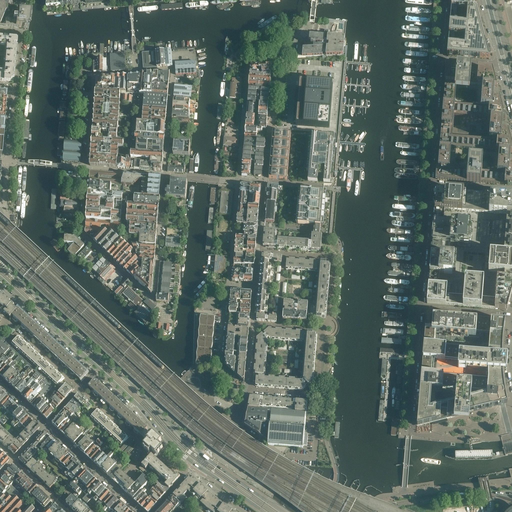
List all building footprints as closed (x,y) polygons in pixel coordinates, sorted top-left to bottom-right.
[(112,7),(111,0),(70,0),(71,5),(72,5),(72,11),(112,7)] [(476,9),(474,0),(451,0),(451,7),(457,7),(467,8),(476,9)] [(28,28),(29,15),(32,16),(33,12),(17,11),(18,8),(11,8),(8,7),(7,12),(1,26),(0,26),(19,28),(24,28),(24,27),(28,27),(28,28)] [(489,59),(476,9),(467,8),(457,7),(451,7),(450,23),(449,34),(448,44),(447,55),(489,59)] [(261,29),(277,18),(277,17),(277,16),(276,16),(275,16),(271,18),(260,25),(260,26),(259,26),(259,27),(258,28),(258,29),(259,29),(260,29),(261,29)] [(261,30),(261,31),(261,32),(262,33),(263,33),(264,33),(274,26),(275,25),(276,24),(276,23),(276,22),(275,22),(274,22),(273,22),(272,22),(261,29),(261,30)] [(345,47),(345,42),(344,42),(345,38),(310,35),(309,42),(304,42),(303,47),(298,47),(297,47),(297,50),(298,50),(297,57),(323,56),(322,53),(326,53),(326,55),(326,56),(343,56),(343,54),(344,47),(345,47)] [(16,47),(17,40),(16,39),(6,38),(5,38),(5,37),(4,37),(4,38),(3,38),(0,37),(0,44),(1,45),(0,46),(5,46),(16,47)] [(15,60),(16,53),(16,47),(5,46),(5,51),(6,52),(5,52),(5,53),(5,54),(6,54),(0,53),(0,55),(2,56),(4,56),(4,59),(15,60)] [(166,67),(165,51),(156,52),(157,68),(166,67)] [(157,68),(156,52),(142,53),(143,60),(142,60),(142,61),(142,62),(143,62),(143,69),(157,68)] [(126,70),(125,54),(110,54),(111,72),(126,70)] [(107,72),(106,57),(103,57),(103,59),(98,59),(97,73),(103,72),(107,72)] [(14,72),(15,63),(15,60),(4,59),(4,64),(5,64),(4,65),(4,66),(5,66),(3,66),(3,68),(2,69),(4,72),(14,72)] [(186,70),(185,62),(175,63),(175,70),(186,70)] [(196,62),(185,62),(186,70),(196,69),(196,62)] [(271,73),(272,64),(259,65),(259,72),(259,73),(260,73),(260,69),(262,69),(262,73),(270,73),(271,73)] [(493,97),(494,87),(497,87),(492,70),(446,66),(437,179),(511,185),(511,163),(510,163),(510,153),(511,153),(511,145),(508,130),(501,130),(502,120),(505,120),(499,97),(493,97)] [(14,81),(14,72),(4,72),(4,82),(12,82),(14,81)] [(169,85),(170,73),(159,73),(159,82),(158,84),(169,85)] [(153,90),(153,83),(153,82),(153,74),(145,75),(145,94),(153,94),(153,90)] [(140,91),(141,75),(128,76),(127,91),(140,91)] [(126,92),(127,76),(116,77),(115,91),(126,92)] [(269,89),(270,77),(250,76),(249,87),(269,89)] [(115,91),(116,77),(101,78),(100,87),(103,87),(109,88),(112,88),(112,92),(115,92),(115,91)] [(230,98),(240,99),(242,79),(232,79),(232,83),(231,83),(230,98)] [(168,91),(169,85),(158,84),(153,83),(153,90),(168,91)] [(191,98),(192,87),(175,86),(174,96),(191,98)] [(328,114),(329,114),(332,87),(303,86),(300,123),(326,125),(327,112),(328,113),(328,114)] [(268,104),(269,94),(270,93),(270,91),(269,90),(270,89),(269,89),(249,87),(248,93),(248,98),(247,99),(247,101),(248,102),(248,103),(247,104),(247,106),(247,107),(247,115),(253,115),(253,108),(255,108),(255,103),(256,102),(258,103),(259,103),(268,104)] [(94,121),(118,123),(120,92),(115,92),(112,92),(112,88),(109,88),(109,91),(102,91),(96,91),(94,121)] [(167,110),(168,96),(153,95),(145,94),(140,94),(132,94),(132,96),(131,102),(131,107),(167,110)] [(189,112),(190,100),(174,98),(173,111),(189,112)] [(59,120),(65,121),(67,102),(60,101),(59,120)] [(165,124),(167,110),(131,107),(130,121),(133,121),(165,124)] [(253,125),(254,115),(253,115),(247,115),(246,116),(245,119),(246,119),(246,121),(246,123),(245,123),(245,126),(246,126),(246,127),(256,128),(256,125),(253,125)] [(267,121),(267,117),(258,116),(258,124),(266,125),(267,121)] [(22,138),(29,139),(30,119),(22,119),(22,138)] [(92,139),(117,141),(118,123),(94,121),(92,139)] [(165,136),(165,124),(133,121),(132,133),(165,136)] [(290,142),(291,133),(273,132),(272,140),(290,142)] [(164,142),(165,136),(132,133),(129,133),(128,139),(135,140),(137,140),(164,142)] [(330,184),(331,177),(333,177),(336,137),(311,135),(307,175),(309,175),(308,182),(317,183),(318,176),(324,177),(324,183),(330,184)] [(123,148),(124,141),(117,141),(92,139),(92,145),(118,147),(123,148)] [(263,159),(264,149),(265,148),(265,146),(265,144),(266,144),(266,142),(265,141),(265,140),(261,140),(245,139),(244,148),(243,149),(243,151),(244,152),(243,153),(243,155),(243,156),(243,161),(251,162),(254,162),(255,163),(255,167),(263,167),(264,166),(264,164),(263,163),(263,162),(264,162),(264,160),(263,159)] [(163,154),(164,142),(137,140),(136,152),(163,154)] [(80,162),(81,143),(66,141),(64,161),(80,162)] [(289,151),(290,143),(272,141),(271,150),(289,151)] [(189,157),(190,144),(188,144),(174,143),(173,156),(189,157)] [(117,158),(118,147),(92,145),(91,155),(117,158)] [(289,161),(289,153),(271,151),(271,159),(289,161)] [(163,160),(163,154),(136,152),(131,152),(131,157),(134,158),(135,158),(140,158),(151,159),(163,160)] [(117,168),(117,158),(91,155),(90,166),(117,168)] [(126,169),(126,161),(127,157),(121,157),(120,161),(118,160),(117,168),(126,169)] [(162,166),(163,160),(151,159),(151,163),(140,162),(140,170),(150,171),(154,171),(154,165),(162,166)] [(288,170),(288,162),(271,161),(270,169),(288,170)] [(251,173),(251,167),(242,166),(242,176),(247,177),(247,175),(252,175),(252,173),(251,173)] [(262,177),(263,167),(255,167),(254,176),(258,176),(258,177),(260,177),(260,176),(262,177)] [(287,180),(288,172),(270,170),(269,178),(287,180)] [(122,185),(123,173),(90,171),(89,183),(111,184),(111,185),(122,185)] [(125,195),(160,197),(161,177),(123,173),(122,185),(124,186),(123,194),(125,195)] [(323,185),(336,186),(337,178),(324,177),(323,185)] [(186,199),(187,181),(171,180),(170,189),(166,189),(166,198),(186,199)] [(124,186),(122,185),(111,185),(111,184),(89,183),(88,192),(123,194),(124,186)] [(297,224),(315,226),(321,226),(323,226),(326,191),(300,189),(297,224)] [(274,223),(277,191),(268,190),(265,222),(274,223)] [(427,304),(507,310),(511,291),(511,196),(436,190),(427,304)] [(122,201),(123,194),(88,192),(88,198),(122,201)] [(219,214),(230,215),(232,193),(221,192),(219,214)] [(260,196),(246,194),(240,193),(239,206),(244,207),(244,205),(259,207),(260,196)] [(159,207),(160,197),(125,195),(124,210),(128,210),(129,204),(159,207)] [(122,201),(88,198),(87,203),(122,206),(122,201)] [(121,212),(122,206),(87,203),(87,209),(121,212)] [(158,219),(159,207),(129,204),(128,210),(127,216),(158,219)] [(258,222),(258,213),(248,212),(248,214),(244,214),(244,216),(238,215),(238,216),(237,217),(237,218),(237,219),(237,220),(243,221),(244,219),(247,219),(247,221),(258,222)] [(121,217),(111,216),(101,215),(86,214),(86,219),(121,222),(121,217)] [(157,225),(158,219),(127,216),(127,222),(131,223),(157,225)] [(121,231),(121,222),(86,219),(86,228),(104,230),(112,230),(121,231)] [(156,238),(157,230),(157,225),(131,223),(130,235),(141,236),(156,238)] [(257,233),(257,226),(244,225),(244,232),(257,233)] [(19,234),(14,230),(12,228),(8,232),(15,239),(19,234)] [(93,241),(104,230),(86,228),(85,233),(93,241)] [(98,245),(110,232),(112,230),(104,230),(93,241),(98,245)] [(321,253),(322,235),(320,235),(314,235),(312,234),(311,241),(276,237),(276,231),(264,230),(263,246),(266,246),(266,248),(321,253)] [(107,253),(119,240),(110,232),(98,245),(107,253)] [(30,244),(22,237),(19,234),(15,239),(25,248),(30,244)] [(155,247),(156,240),(156,238),(141,236),(140,245),(155,247)] [(166,238),(166,248),(179,249),(180,239),(177,239),(174,239),(167,238),(166,238)] [(114,259),(127,245),(120,239),(119,240),(107,253),(114,259)] [(76,255),(84,246),(83,245),(86,242),(85,241),(82,244),(78,240),(75,244),(67,243),(71,248),(68,251),(74,256),(76,255)] [(40,253),(30,244),(25,248),(36,258),(40,253)] [(120,265),(132,251),(133,251),(127,245),(114,259),(120,265)] [(154,261),(155,247),(140,245),(132,245),(134,251),(137,251),(137,255),(139,255),(139,260),(143,261),(154,261)] [(0,254),(4,258),(10,251),(6,247),(0,253),(0,254)] [(81,263),(92,252),(87,247),(76,259),(81,263)] [(127,272),(136,262),(138,260),(135,256),(136,255),(132,251),(120,265),(127,272)] [(9,263),(15,256),(11,252),(5,259),(9,263)] [(51,263),(40,253),(36,258),(46,268),(51,263)] [(281,263),(282,256),(262,254),(262,261),(269,262),(269,259),(275,260),(274,262),(281,263)] [(226,264),(227,257),(216,256),(215,267),(220,267),(220,263),(226,264)] [(14,268),(21,261),(16,257),(10,264),(14,268)] [(97,272),(107,261),(103,258),(92,269),(96,273),(97,272)] [(326,316),(328,290),(330,265),(329,265),(329,262),(288,259),(288,260),(285,259),(285,267),(286,267),(286,270),(319,272),(319,274),(316,305),(317,305),(316,307),(311,306),(310,317),(324,319),(325,316),(326,316)] [(100,277),(111,265),(110,264),(107,261),(97,272),(97,273),(99,275),(100,277)] [(152,293),(154,261),(143,261),(142,270),(134,278),(151,294),(152,293)] [(269,290),(269,287),(267,287),(268,286),(267,286),(267,281),(268,281),(268,280),(270,280),(270,276),(268,276),(269,275),(268,275),(268,269),(269,270),(269,269),(271,269),(271,266),(269,266),(269,265),(269,262),(262,261),(257,314),(264,314),(265,311),(265,310),(267,310),(268,308),(266,308),(266,307),(265,307),(265,301),(266,301),(266,300),(268,300),(269,297),(267,296),(266,296),(266,290),(267,290),(267,289),(269,290)] [(19,273),(26,266),(21,262),(15,269),(19,273)] [(130,275),(137,267),(139,265),(136,262),(127,272),(130,275)] [(61,273),(51,263),(46,268),(57,278),(61,273)] [(225,275),(226,264),(220,263),(220,267),(215,267),(214,274),(225,275)] [(239,273),(240,270),(240,267),(240,264),(234,264),(233,275),(240,276),(242,276),(242,273),(239,273)] [(105,281),(116,269),(111,265),(100,277),(98,279),(102,284),(105,281)] [(25,278),(31,271),(27,267),(20,274),(25,278)] [(134,278),(142,270),(141,270),(137,267),(130,275),(134,278)] [(30,283),(36,276),(32,271),(25,278),(30,283)] [(71,282),(61,273),(57,278),(67,287),(71,282)] [(35,287),(42,280),(37,276),(31,283),(35,287)] [(124,288),(130,282),(127,280),(121,285),(124,288)] [(40,292),(47,285),(42,281),(36,288),(40,292)] [(82,292),(79,289),(71,282),(67,287),(78,297),(82,292)] [(46,297),(52,290),(48,286),(41,293),(46,297)] [(144,302),(141,299),(129,287),(123,294),(130,301),(126,305),(135,314),(139,309),(138,308),(144,302)] [(3,311),(6,314),(13,306),(15,305),(13,303),(11,301),(11,302),(3,295),(4,294),(2,293),(1,293),(0,291),(0,312),(0,313),(3,311)] [(51,302),(57,295),(53,291),(46,298),(51,302)] [(251,302),(252,292),(231,291),(230,301),(237,301),(240,301),(240,298),(243,298),(243,302),(251,302)] [(92,302),(82,292),(78,297),(88,307),(92,302)] [(56,307),(62,300),(58,296),(52,303),(56,307)] [(150,316),(157,308),(147,299),(141,307),(139,309),(135,314),(146,323),(148,321),(149,321),(152,319),(150,317),(150,316)] [(61,312),(67,305),(63,300),(57,308),(61,312)] [(238,314),(238,306),(237,306),(237,304),(237,301),(230,301),(229,314),(238,314)] [(306,321),(308,303),(284,301),(283,310),(285,310),(285,312),(283,311),(283,319),(306,321)] [(103,312),(92,302),(88,307),(99,316),(103,312)] [(66,316),(73,309),(68,305),(62,312),(66,316)] [(12,315),(17,310),(13,306),(6,314),(10,317),(12,315)] [(27,316),(18,309),(17,310),(12,315),(15,318),(14,319),(17,322),(18,321),(20,323),(27,316)] [(72,321),(78,314),(74,310),(67,317),(72,321)] [(113,321),(103,312),(99,316),(109,326),(113,321)] [(249,329),(250,315),(241,314),(238,314),(229,314),(228,327),(249,329)] [(276,322),(277,315),(270,315),(269,318),(266,317),(264,317),(264,314),(257,314),(257,321),(276,322)] [(423,358),(419,408),(418,408),(419,408),(417,426),(454,417),(454,420),(469,421),(470,413),(507,403),(506,398),(505,392),(504,386),(503,379),(499,379),(499,378),(432,373),(433,359),(437,359),(459,361),(458,368),(506,372),(508,357),(502,356),(502,350),(503,344),(503,334),(504,328),(505,320),(426,314),(423,358)] [(77,326),(83,319),(79,315),(72,322),(77,326)] [(35,324),(27,316),(20,323),(23,326),(22,327),(25,329),(26,328),(28,331),(35,324)] [(82,331),(88,324),(84,320),(78,327),(82,331)] [(124,331),(113,321),(109,326),(120,336),(124,331)] [(200,326),(199,328),(198,332),(214,333),(214,327),(215,322),(199,321),(200,326)] [(43,331),(35,324),(28,331),(31,333),(30,334),(33,337),(34,335),(36,338),(43,331)] [(87,336),(94,329),(89,325),(83,332),(87,336)] [(248,339),(249,329),(228,327),(227,336),(235,337),(238,337),(240,339),(248,339)] [(306,383),(308,385),(310,384),(313,381),(317,335),(316,335),(316,332),(269,328),(257,339),(257,341),(258,341),(258,346),(256,346),(256,351),(257,351),(257,356),(256,356),(255,361),(257,362),(256,366),(255,366),(254,372),(256,372),(255,377),(254,377),(253,382),(256,383),(256,386),(257,386),(257,387),(264,388),(265,386),(268,387),(267,388),(275,389),(275,387),(278,388),(278,389),(285,390),(285,388),(288,388),(288,390),(295,390),(295,389),(298,389),(298,391),(301,391),(306,387),(304,385),(306,383)] [(93,341),(99,334),(95,330),(88,337),(93,341)] [(51,339),(43,331),(36,338),(39,341),(38,342),(41,344),(42,343),(45,346),(51,339)] [(138,344),(124,331),(120,336),(133,349),(138,344)] [(198,332),(199,337),(198,343),(213,344),(213,338),(214,333),(198,332)] [(3,343),(10,335),(8,333),(1,340),(3,343)] [(98,345),(104,339),(100,334),(93,341),(98,345)] [(7,346),(13,339),(11,336),(4,344),(7,346)] [(19,349),(26,342),(19,336),(16,340),(16,339),(12,344),(16,348),(17,347),(19,349)] [(233,359),(235,337),(227,336),(225,358),(233,359)] [(59,346),(57,345),(51,339),(45,346),(47,348),(47,349),(49,352),(50,351),(53,353),(59,346)] [(103,350),(109,343),(105,339),(99,346),(103,350)] [(248,344),(248,342),(248,341),(248,339),(240,339),(239,347),(247,348),(247,344),(248,344)] [(0,358),(4,354),(9,349),(0,340),(0,358)] [(33,349),(26,342),(19,349),(27,356),(33,349)] [(198,343),(198,348),(197,354),(212,355),(212,349),(213,344),(198,343)] [(108,355),(115,348),(110,344),(104,351),(108,355)] [(138,360),(146,351),(139,345),(131,354),(138,360)] [(40,374),(10,346),(9,347),(39,375),(40,374)] [(67,354),(59,346),(53,353),(56,356),(55,357),(57,359),(58,358),(61,361),(67,354)] [(247,352),(248,350),(247,350),(247,348),(239,347),(238,355),(246,355),(247,353),(247,352)] [(0,370),(10,359),(15,354),(9,349),(4,354),(7,357),(5,359),(6,360),(3,363),(2,362),(0,363),(0,370)] [(41,356),(33,349),(27,356),(34,363),(41,356)] [(113,360),(120,353),(115,349),(109,356),(113,360)] [(156,361),(146,351),(138,360),(148,370),(156,361)] [(75,361),(67,354),(61,361),(64,363),(63,364),(65,367),(66,366),(69,368),(75,361)] [(119,365),(125,358),(121,354),(114,361),(119,365)] [(197,359),(196,365),(211,366),(211,361),(212,355),(197,354),(197,359)] [(246,355),(238,355),(237,377),(242,382),(244,381),(246,359),(247,358),(246,358),(246,355)] [(48,363),(44,359),(41,356),(34,363),(42,370),(48,363)] [(236,359),(233,359),(225,358),(225,365),(234,373),(236,359)] [(11,370),(13,369),(16,365),(10,359),(0,370),(0,375),(3,379),(11,370)] [(124,370),(130,363),(126,359),(120,366),(124,370)] [(83,369),(75,361),(69,368),(72,371),(71,372),(73,374),(74,373),(77,376),(83,369)] [(166,370),(156,361),(148,370),(158,379),(166,370)] [(18,374),(23,368),(18,363),(16,365),(13,369),(11,370),(3,379),(9,384),(18,374)] [(56,370),(48,363),(42,370),(49,377),(56,370)] [(129,375),(136,368),(131,364),(125,371),(129,375)] [(15,390),(28,376),(31,373),(31,372),(33,371),(30,368),(28,369),(22,376),(12,387),(15,390)] [(81,380),(87,373),(83,369),(77,376),(81,380)] [(134,380),(141,373),(136,369),(130,375),(134,380)] [(64,377),(56,370),(49,377),(58,385),(61,381),(60,381),(64,377)] [(176,380),(169,373),(166,370),(158,379),(168,389),(176,380)] [(35,387),(43,379),(44,380),(46,377),(42,374),(39,376),(36,373),(34,375),(30,380),(34,383),(31,385),(28,382),(26,385),(29,387),(22,396),(25,398),(26,397),(35,387)] [(140,384),(146,378),(142,373),(135,380),(140,384)] [(12,387),(22,376),(21,375),(20,376),(18,374),(9,384),(12,387)] [(26,385),(24,383),(26,381),(30,378),(28,376),(15,390),(18,392),(26,385)] [(145,389),(151,382),(147,378),(140,385),(145,389)] [(57,390),(45,379),(44,380),(56,391),(57,390)] [(93,390),(99,383),(95,380),(88,386),(93,390)] [(178,398),(186,389),(176,380),(168,389),(178,398)] [(44,397),(46,394),(49,391),(52,388),(46,382),(38,390),(36,393),(34,395),(28,401),(34,407),(41,400),(44,397)] [(107,391),(99,383),(93,390),(95,393),(95,394),(97,396),(98,395),(101,398),(107,391)] [(150,394),(156,387),(152,383),(146,390),(150,394)] [(22,396),(29,387),(26,385),(18,392),(22,396)] [(65,399),(73,391),(66,385),(64,388),(63,387),(60,389),(61,390),(58,393),(65,399)] [(34,395),(32,393),(34,391),(36,393),(38,390),(35,387),(26,397),(25,398),(28,401),(34,395)] [(155,399),(162,392),(157,388),(151,395),(155,399)] [(197,399),(186,389),(178,398),(189,408),(197,399)] [(115,398),(110,394),(107,391),(101,398),(104,400),(103,401),(105,404),(106,403),(109,405),(115,398)] [(65,399),(58,393),(57,392),(54,395),(62,403),(65,399)] [(161,404),(167,397),(162,393),(156,400),(161,404)] [(62,403),(54,395),(54,394),(50,398),(51,400),(52,401),(54,402),(59,406),(62,403)] [(86,404),(86,403),(87,401),(85,398),(84,399),(79,395),(75,399),(88,412),(92,407),(88,403),(86,404)] [(306,412),(307,402),(302,401),(302,400),(255,396),(255,397),(250,397),(248,407),(306,412)] [(0,410),(9,400),(6,397),(0,404),(0,405),(1,406),(0,407),(0,410)] [(37,410),(44,402),(46,400),(45,398),(42,401),(41,400),(34,407),(37,410)] [(123,406),(115,398),(109,405),(112,408),(111,409),(113,411),(114,410),(117,413),(123,406)] [(166,409),(172,402),(168,398),(161,405),(166,409)] [(84,408),(74,399),(71,403),(78,409),(79,409),(81,407),(82,409),(84,408)] [(199,417),(207,408),(197,399),(189,408),(193,412),(199,417)] [(0,412),(2,415),(13,404),(9,400),(0,410),(0,412)] [(40,412),(47,404),(49,403),(49,402),(48,401),(48,402),(47,401),(45,404),(44,402),(37,410),(40,412)] [(78,409),(71,403),(69,405),(78,414),(79,413),(76,410),(78,409)] [(171,413),(177,407),(173,403),(167,409),(171,413)] [(6,422),(4,420),(5,418),(15,406),(13,404),(2,415),(3,417),(0,420),(0,422),(5,427),(7,425),(5,423),(6,422)] [(50,407),(49,406),(47,404),(40,412),(43,415),(50,407)] [(47,419),(55,411),(56,409),(52,405),(51,405),(49,406),(50,407),(43,415),(47,419)] [(78,414),(69,405),(67,408),(73,414),(74,412),(77,415),(78,414)] [(12,416),(19,409),(15,406),(5,418),(8,421),(9,419),(10,418),(8,417),(10,415),(12,416)] [(131,413),(123,406),(117,413),(120,415),(119,416),(121,419),(122,418),(125,420),(131,413)] [(176,418),(183,411),(178,407),(172,414),(176,418)] [(79,420),(73,414),(67,408),(64,411),(67,414),(70,417),(73,419),(76,422),(78,421),(79,420)] [(224,421),(218,417),(207,408),(199,417),(204,422),(209,426),(215,430),(214,431),(215,432),(224,421)] [(15,420),(22,412),(19,409),(12,416),(10,418),(9,419),(11,421),(13,419),(15,421),(16,420),(15,420)] [(304,434),(305,423),(306,424),(307,418),(306,418),(306,414),(307,414),(248,409),(245,424),(263,437),(261,440),(268,445),(303,448),(303,445),(307,446),(308,434),(304,434)] [(99,423),(106,416),(99,410),(96,413),(95,413),(91,417),(95,421),(96,420),(99,423)] [(55,427),(67,414),(64,411),(53,423),(53,425),(55,427)] [(15,428),(26,416),(22,412),(15,420),(16,420),(18,422),(16,424),(14,422),(11,425),(15,428)] [(182,423),(188,416),(183,412),(177,419),(182,423)] [(139,421),(138,420),(131,413),(125,420),(128,423),(127,424),(129,426),(130,425),(133,428),(139,421)] [(58,430),(70,417),(67,414),(55,427),(58,430)] [(23,425),(29,419),(27,417),(26,416),(15,428),(18,431),(23,425)] [(113,423),(106,416),(99,423),(107,430),(113,423)] [(68,425),(73,419),(70,417),(58,430),(61,432),(68,425)] [(187,428),(193,421),(189,417),(183,424),(187,428)] [(26,428),(33,422),(29,419),(23,425),(18,431),(21,434),(26,428)] [(119,447),(88,419),(87,420),(111,443),(116,447),(118,449),(119,447)] [(396,437),(398,419),(391,419),(389,436),(396,437)] [(75,445),(88,430),(78,421),(76,422),(71,428),(65,435),(68,438),(68,439),(71,442),(75,445)] [(148,429),(139,421),(133,428),(136,430),(135,431),(137,433),(138,432),(141,435),(146,430),(148,429)] [(24,437),(30,431),(36,425),(33,422),(26,428),(21,434),(24,437)] [(193,432),(199,425),(194,422),(188,429),(193,432)] [(111,434),(117,427),(113,423),(107,430),(111,434)] [(34,434),(39,429),(39,428),(36,425),(30,431),(34,434)] [(65,435),(71,428),(68,425),(61,432),(64,435),(65,435)] [(78,448),(78,447),(91,433),(95,429),(92,426),(88,430),(75,445),(78,448)] [(199,437),(205,430),(204,430),(200,426),(194,433),(199,437)] [(125,434),(117,427),(111,434),(118,441),(125,434)] [(14,441),(5,432),(0,428),(0,441),(8,449),(12,445),(18,450),(32,435),(34,434),(30,431),(24,437),(21,434),(14,441)] [(246,440),(243,438),(244,436),(234,429),(226,439),(227,441),(228,441),(236,447),(239,449),(246,440)] [(147,440),(151,435),(146,430),(141,435),(147,440)] [(206,443),(212,436),(206,431),(200,438),(206,443)] [(39,444),(47,435),(44,432),(36,441),(39,444)] [(85,454),(99,440),(91,433),(78,447),(85,454)] [(125,440),(128,437),(125,434),(118,441),(122,444),(125,440)] [(40,449),(50,438),(47,435),(39,444),(36,448),(39,451),(40,449)] [(154,471),(157,473),(166,481),(168,483),(174,476),(156,459),(157,457),(160,454),(161,454),(161,452),(165,448),(160,444),(162,442),(153,435),(152,436),(151,435),(147,440),(148,442),(144,446),(146,448),(144,449),(146,451),(146,452),(147,452),(149,454),(152,451),(156,455),(155,456),(154,457),(152,455),(139,468),(146,475),(149,472),(150,472),(152,474),(154,471)] [(47,455),(57,444),(50,438),(40,449),(42,451),(45,448),(48,450),(45,453),(47,455)] [(237,452),(239,449),(236,447),(228,441),(227,441),(226,439),(223,444),(227,447),(232,451),(233,451),(238,455),(238,454),(240,455),(244,458),(245,459),(246,459),(246,458),(237,452)] [(102,453),(100,451),(96,447),(99,444),(101,445),(103,443),(99,440),(85,454),(85,455),(90,459),(93,462),(102,453)] [(35,455),(38,452),(39,451),(36,448),(39,444),(36,441),(23,455),(19,460),(27,467),(36,456),(35,455)] [(111,451),(114,448),(116,447),(111,443),(107,447),(111,451)] [(122,453),(128,445),(126,443),(119,450),(122,453)] [(339,443),(335,444),(340,463),(344,462),(339,443)] [(62,473),(74,460),(57,444),(47,455),(42,461),(41,461),(47,466),(48,464),(54,470),(53,471),(59,477),(60,476),(65,480),(66,479),(70,483),(73,480),(69,476),(68,477),(67,476),(66,477),(62,473)] [(222,455),(227,447),(223,444),(222,444),(221,444),(220,444),(216,449),(215,450),(216,451),(220,453),(222,455)] [(18,450),(12,445),(8,449),(14,455),(18,450)] [(125,456),(132,448),(129,446),(123,454),(125,456)] [(227,458),(232,451),(227,447),(222,455),(227,458)] [(233,462),(238,455),(233,451),(228,459),(233,462)] [(98,466),(106,457),(106,456),(102,453),(93,462),(98,466)] [(101,469),(113,455),(112,454),(107,459),(106,457),(98,466),(101,469)] [(107,475),(119,462),(121,460),(114,454),(113,455),(101,469),(107,475)] [(239,467),(244,458),(240,455),(234,463),(239,467)] [(32,471),(39,463),(41,461),(42,461),(39,458),(37,456),(36,456),(27,467),(32,471)] [(0,466),(2,468),(9,461),(4,457),(0,461),(0,466)] [(131,481),(123,473),(120,471),(129,461),(128,459),(124,463),(123,462),(121,464),(119,462),(107,475),(115,482),(118,479),(123,484),(120,487),(127,493),(139,481),(138,480),(143,474),(140,471),(131,481)] [(245,471),(250,462),(246,459),(245,459),(240,467),(245,471)] [(68,475),(78,464),(74,460),(62,473),(66,477),(67,476),(68,477),(69,476),(68,475)] [(262,483),(274,464),(269,461),(258,480),(262,483)] [(51,477),(50,476),(43,470),(45,469),(39,463),(32,471),(35,475),(35,474),(37,476),(40,479),(42,481),(45,484),(47,485),(47,486),(50,489),(58,481),(52,475),(51,477)] [(250,475),(256,466),(251,463),(246,472),(250,475)] [(73,480),(82,470),(83,468),(81,466),(78,464),(68,475),(69,476),(73,480)] [(269,487),(280,468),(275,465),(264,484),(269,487)] [(22,473),(14,466),(13,466),(7,472),(16,480),(22,473)] [(256,479),(262,470),(258,467),(252,476),(256,479)] [(274,492),(286,471),(282,468),(269,489),(274,492)] [(81,481),(88,473),(85,470),(76,481),(79,484),(79,483),(78,482),(80,480),(81,481)] [(154,476),(157,473),(154,471),(152,474),(150,472),(147,476),(152,480),(155,477),(154,476)] [(16,480),(7,472),(4,476),(13,483),(15,481),(16,480)] [(19,485),(26,478),(22,473),(16,480),(15,481),(19,485)] [(85,489),(94,479),(88,473),(81,481),(83,482),(80,485),(78,484),(77,486),(80,489),(81,490),(84,488),(85,489)] [(143,488),(145,487),(150,481),(144,475),(139,481),(127,493),(133,499),(143,488)] [(169,489),(179,478),(180,477),(178,475),(176,477),(174,476),(168,483),(166,481),(165,482),(167,484),(165,485),(159,480),(156,478),(153,481),(153,482),(156,484),(159,487),(159,486),(166,493),(169,490),(169,489)] [(13,483),(4,476),(1,479),(9,487),(11,485),(13,483)] [(23,489),(30,481),(26,478),(19,485),(23,489)] [(194,500),(204,489),(200,485),(201,484),(199,483),(198,483),(197,482),(197,481),(193,478),(191,480),(189,478),(182,486),(180,488),(181,489),(178,492),(177,491),(173,495),(181,502),(182,503),(185,500),(187,503),(189,500),(184,496),(186,494),(186,493),(189,491),(192,494),(190,496),(194,500)] [(14,491),(9,487),(1,479),(0,479),(0,485),(10,495),(14,499),(16,497),(18,495),(14,491)] [(115,498),(107,490),(103,487),(94,479),(85,489),(82,492),(87,496),(83,500),(87,504),(92,498),(98,504),(96,506),(96,507),(98,508),(103,502),(105,504),(103,507),(104,508),(103,509),(104,510),(115,498)] [(28,493),(35,485),(30,481),(23,489),(28,493)] [(166,493),(159,486),(159,487),(156,484),(154,486),(151,483),(150,485),(163,497),(166,493)] [(82,492),(73,484),(70,487),(76,493),(78,496),(82,492)] [(10,495),(0,485),(0,492),(2,495),(5,492),(9,496),(10,495)] [(32,497),(39,489),(35,485),(28,493),(24,497),(22,499),(26,503),(32,497)] [(160,500),(163,497),(150,485),(147,488),(148,489),(151,492),(149,495),(152,498),(157,503),(160,500)] [(136,502),(144,494),(146,492),(146,491),(143,488),(133,499),(136,502)] [(37,502),(44,495),(39,489),(32,497),(37,502)] [(140,505),(147,497),(149,495),(151,492),(148,489),(146,491),(146,492),(147,493),(146,495),(144,494),(136,502),(140,505)] [(206,511),(215,499),(210,494),(210,493),(208,492),(204,489),(194,500),(197,504),(200,501),(203,504),(201,507),(205,510),(206,511)] [(0,511),(1,511),(14,499),(10,495),(9,496),(7,499),(0,505),(0,511)] [(41,511),(42,511),(52,501),(44,495),(37,502),(41,506),(39,509),(41,511)] [(143,508),(150,501),(152,498),(149,495),(147,497),(140,505),(143,508)] [(181,502),(173,495),(170,499),(167,502),(175,509),(175,508),(175,509),(178,506),(181,502)] [(72,509),(78,502),(77,501),(78,499),(77,498),(75,496),(74,498),(72,496),(66,503),(69,506),(72,509)] [(10,511),(20,501),(16,497),(14,499),(1,511),(10,511)] [(109,511),(119,502),(115,498),(104,510),(102,511),(109,511)] [(225,511),(228,508),(224,505),(224,504),(222,503),(215,499),(206,511),(212,511),(213,511),(225,511)] [(83,511),(88,507),(80,500),(78,502),(72,509),(73,509),(72,510),(74,511),(75,511),(83,511)] [(369,503),(369,501),(367,500),(366,502),(361,500),(356,507),(359,509),(360,510),(368,502),(369,503)] [(17,511),(19,511),(24,505),(20,501),(10,511),(17,511)] [(147,511),(148,511),(155,505),(150,501),(143,508),(147,511)] [(114,511),(122,504),(119,502),(109,511),(114,511)] [(172,511),(175,509),(175,508),(175,509),(167,502),(157,511),(172,511)]
